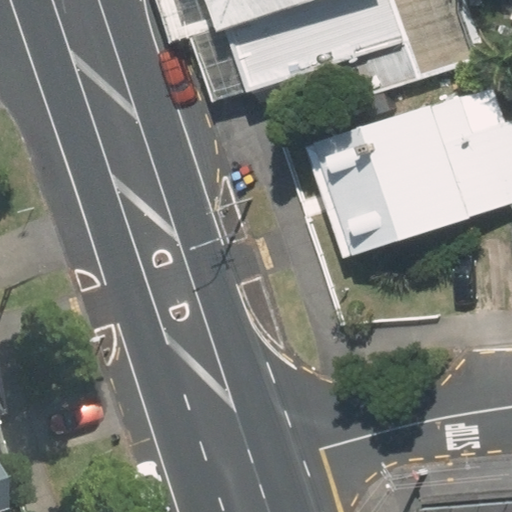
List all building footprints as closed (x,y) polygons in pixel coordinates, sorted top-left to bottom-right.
[(211,29),(247,19),(241,0),(183,0),(194,34),(211,29)] [(241,0),(247,19),(301,0),(241,0)] [(410,0),(301,0),(247,19),(268,85),(422,37),(410,0)] [(247,19),(211,29),(232,92),(268,85),(247,19)] [(511,75),(342,129),(378,244),(511,202),(511,75)]
